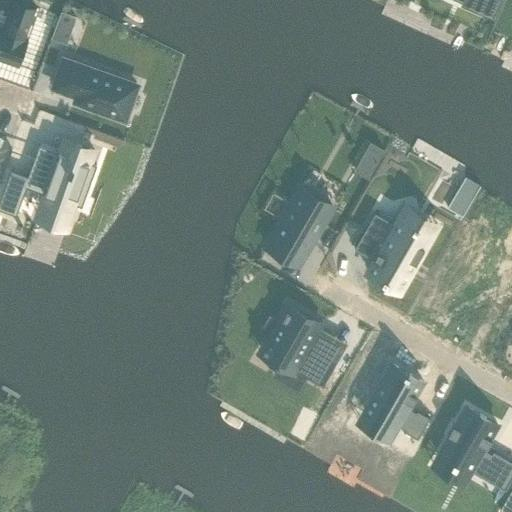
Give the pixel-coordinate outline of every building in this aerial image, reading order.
[(16,0),(14,0),(8,19),(29,26),(36,7),(24,3),(17,0),(16,0)] [(465,0),(465,2),(492,14),(498,0),(465,0)] [(0,28),(0,59),(19,66),(28,39),(0,28)] [(140,84),(62,56),(50,89),(74,97),(72,103),(126,123),(140,84)] [(94,150),(64,139),(56,160),(36,153),(28,176),(11,170),(0,199),(0,208),(16,214),(26,186),(45,193),(42,201),(72,212),(81,187),(88,189),(96,164),(90,162),(94,150)] [(300,187),(266,246),(299,264),(332,206),(300,187)] [(375,212),(354,248),(375,259),(368,272),(399,290),(431,235),(400,217),(396,224),(375,212)] [(470,262),(441,313),(472,331),(481,317),(483,318),(489,307),(487,305),(491,299),(511,311),(511,269),(507,267),(500,279),(488,272),(489,270),(485,268),(484,270),(470,262)] [(336,361),(315,350),(318,344),(317,344),(316,345),(311,341),(321,323),(291,305),(263,354),(274,361),(274,362),(277,364),(278,363),(293,372),(294,369),(322,385),(336,361)] [(422,381),(391,363),(364,411),(395,429),(397,425),(406,430),(405,431),(417,438),(429,418),(417,411),(416,412),(407,407),(410,402),(412,403),(417,395),(415,394),(422,381)] [(490,437),(497,424),(466,406),(455,424),(453,423),(448,433),(450,434),(438,454),(452,461),(451,463),(455,465),(456,464),(470,471),(470,470),(493,483),(507,459),(493,451),(491,454),(483,449),(485,444),(487,446),(491,438),(490,437)] [(511,511),(511,486),(499,509),(504,511),(511,511)]
